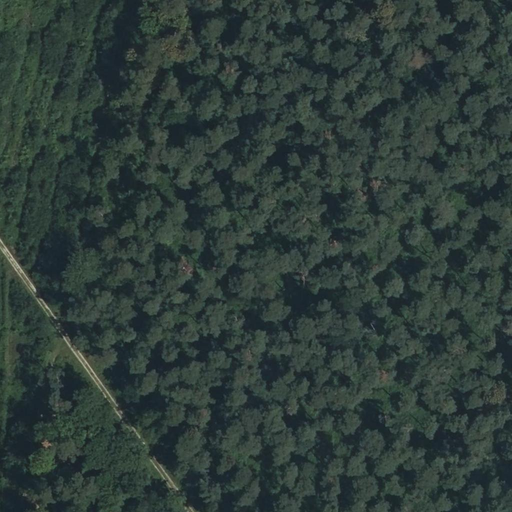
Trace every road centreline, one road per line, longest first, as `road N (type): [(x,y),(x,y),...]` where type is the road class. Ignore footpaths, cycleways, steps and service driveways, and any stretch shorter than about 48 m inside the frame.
road 1 (track): [(0,241),(190,511)]
road 2 (track): [(19,511),(60,326)]
